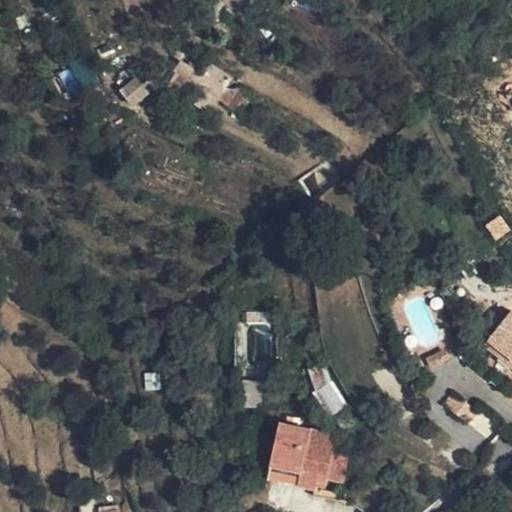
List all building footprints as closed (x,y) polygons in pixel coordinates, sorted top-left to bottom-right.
[(85,60),(58,72),(67,95),(95,83),(85,60)] [(180,60),(177,67),(166,87),(183,97),(191,86),(218,102),(228,85),(234,75),(210,60),(201,72),(183,62),(180,60)] [(144,91),(134,76),(118,87),(129,102),(144,91)] [(238,85),(228,85),(218,102),(247,118),(259,97),(238,85)] [(489,219),(477,227),(487,241),(500,233),(489,219)] [(511,320),(502,312),(478,341),(506,365),(511,370),(511,320)] [(506,365),(478,341),(476,344),(494,361),(503,368),(506,365)] [(308,367),(318,385),(330,379),(320,360),(308,367)] [(511,370),(506,365),(503,368),(511,375),(511,370)] [(330,379),(318,385),(332,410),(341,405),(330,379)] [(446,394),(439,402),(436,407),(458,424),(461,421),(468,413),(446,394)] [(333,449),(339,432),(286,417),(269,467),(313,481),(317,475),(325,478),(328,471),(341,476),(349,454),(333,449)]
